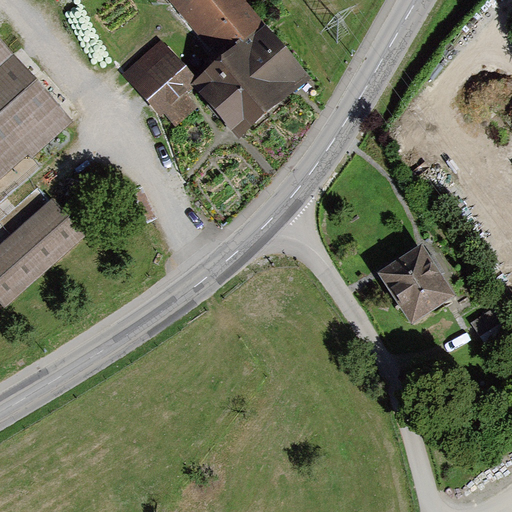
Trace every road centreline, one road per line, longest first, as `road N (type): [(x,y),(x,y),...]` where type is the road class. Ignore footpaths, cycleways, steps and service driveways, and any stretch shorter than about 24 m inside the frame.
road 1 (tertiary): [(0,409),(129,331),(283,204)]
road 2 (residential): [(283,204),(388,376),(429,511)]
road 3 (track): [(206,272),(126,134),(4,0)]
road 4 (tertiary): [(283,204),(358,97),(412,0)]
